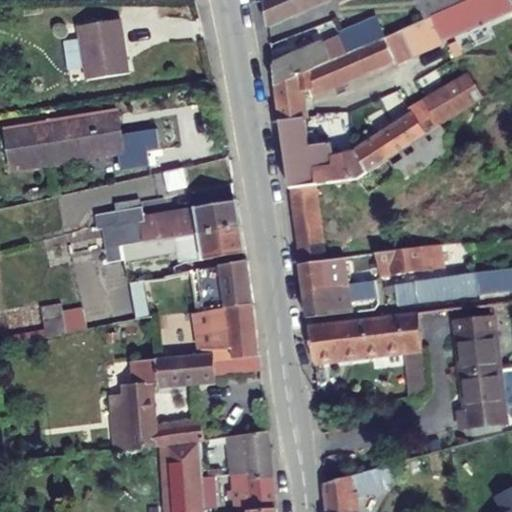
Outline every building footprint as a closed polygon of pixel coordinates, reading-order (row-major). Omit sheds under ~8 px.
[(270,0),(275,31),(335,5),(339,13),(368,0),(270,0)] [(431,0),(437,13),(439,13),(466,0),(431,0)] [(511,0),(466,0),(439,13),(450,36),(511,7),(511,0)] [(450,36),(439,13),(437,13),(410,26),(421,49),(450,36)] [(87,23),(96,79),(140,72),(131,16),(87,23)] [(421,49),(410,26),(394,33),(404,57),(421,49)] [(350,32),(280,64),(283,84),(318,68),(325,65),(356,51),(358,50),(350,32)] [(404,57),(394,33),(358,50),(356,51),(367,74),(404,57)] [(367,74),(356,51),(325,65),(335,89),(367,74)] [(335,89),(325,65),(318,68),(322,89),(322,94),(335,89)] [(322,89),(318,68),(283,84),(286,101),(312,97),(311,90),(322,89)] [(496,96),(479,69),(420,106),(425,113),(429,120),(444,111),(452,124),(496,96)] [(314,118),(312,97),(286,101),(289,122),(314,118)] [(17,127),(23,170),(126,154),(129,170),(161,165),(158,149),(136,152),(128,109),(17,127)] [(429,120),(425,113),(365,150),(377,169),(452,124),(444,111),(429,120)] [(319,145),(314,118),(289,122),(300,189),(346,176),(371,169),(373,172),(377,169),(365,150),(363,151),(343,155),(340,142),(319,145)] [(194,166),(175,171),(179,190),(198,186),(194,166)] [(312,257),(358,250),(346,176),(300,189),(312,257)] [(252,226),(248,199),(206,205),(206,207),(154,215),(152,205),(104,213),(107,229),(111,228),(117,262),(135,259),(133,245),(252,226)] [(256,251),(252,226),(133,245),(135,259),(190,250),(192,261),(256,251)] [(463,259),(460,236),(391,246),(394,268),(463,259)] [(358,250),(312,257),(316,288),(379,279),(379,276),(378,267),(361,270),(358,250)] [(206,302),(207,308),(263,303),(257,258),(208,267),(210,282),(203,283),(206,302)] [(511,262),(489,265),(491,286),(511,283),(511,262)] [(489,265),(398,278),(398,284),(408,283),(410,297),(491,286),(489,265)] [(180,308),(206,302),(203,283),(200,268),(174,273),(177,289),(180,308)] [(140,278),(145,294),(177,289),(174,273),(140,278)] [(379,276),(379,279),(316,288),(320,313),(365,307),(363,292),(390,288),(388,275),(379,276)] [(0,315),(4,347),(77,331),(73,311),(71,301),(0,315)] [(244,356),(225,357),(226,373),(272,369),(263,303),(207,308),(212,347),(234,347),(243,346),(244,356)] [(439,305),(398,311),(403,350),(429,346),(444,344),(439,305)] [(73,311),(77,331),(98,326),(94,307),(73,311)] [(511,311),(511,307),(474,312),(481,364),(511,360),(511,311)] [(398,311),(360,316),(364,355),(403,350),(398,311)] [(360,316),(320,321),(325,360),(364,355),(360,316)] [(435,387),(450,385),(444,344),(429,346),(435,387)] [(126,448),(174,441),(209,438),(212,438),(211,423),(165,428),(161,381),(226,376),(226,373),(225,357),(224,351),(145,359),(146,380),(138,380),(139,392),(122,393),(126,448)] [(511,360),(481,364),(485,401),(481,401),(482,417),(492,416),(493,423),(508,419),(508,414),(511,413),(511,360)] [(236,434),(241,472),(283,468),(279,429),(236,434)] [(215,511),(209,438),(174,441),(180,511),(215,511)] [(409,452),(336,474),(339,511),(369,511),(367,485),(398,482),(396,476),(414,470),(409,452)] [(241,472),(245,510),(287,506),(283,468),(241,472)]
